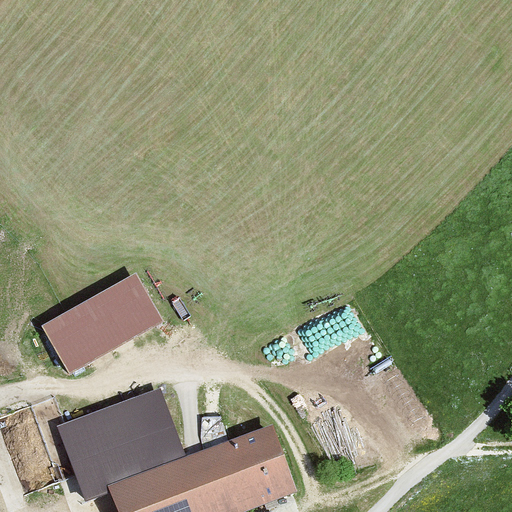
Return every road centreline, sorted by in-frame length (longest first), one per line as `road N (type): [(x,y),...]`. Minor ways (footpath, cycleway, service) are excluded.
road 1 (track): [(0,397),(204,373),(255,386),(300,444),(320,501)]
road 2 (track): [(511,449),(441,456),(292,511)]
